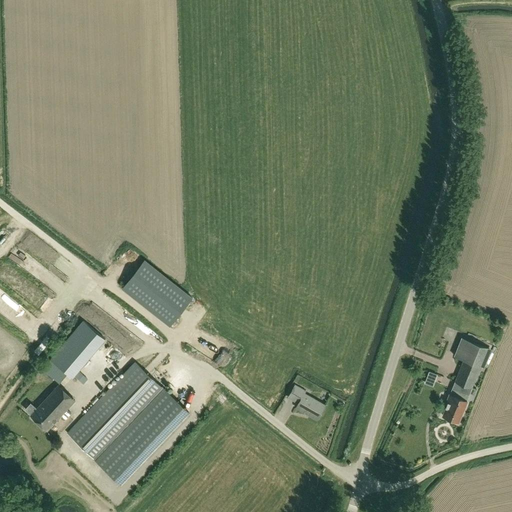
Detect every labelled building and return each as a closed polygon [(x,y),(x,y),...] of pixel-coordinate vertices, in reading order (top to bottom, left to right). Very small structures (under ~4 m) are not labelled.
[(44,247),(39,253),(49,261),(54,254),(44,247)] [(122,288),(170,326),(193,297),(144,259),(122,288)] [(6,283),(41,309),(37,314),(47,322),(60,304),(15,270),(6,283)] [(86,273),(66,299),(75,306),(95,280),(86,273)] [(114,300),(106,309),(126,327),(134,317),(114,300)] [(50,359),(67,373),(72,378),(105,339),(82,320),(50,359)] [(191,331),(185,342),(195,347),(201,337),(191,331)] [(461,338),(454,356),(463,360),(455,382),(472,389),(481,366),(484,368),(491,350),(461,338)] [(203,341),(198,353),(222,363),(226,354),(214,349),(215,346),(203,341)] [(165,354),(160,361),(165,364),(170,358),(165,354)] [(135,362),(67,433),(98,462),(120,483),(187,411),(135,362)] [(54,378),(42,368),(39,372),(50,382),(54,378)] [(406,402),(417,406),(427,383),(416,378),(406,402)] [(294,384),(287,398),(298,404),(296,408),(317,420),(325,405),(305,394),(306,391),(294,384)] [(47,431),(60,416),(64,420),(71,413),(67,409),(74,401),(58,386),(31,416),(47,431)] [(449,395),(446,403),(448,403),(443,416),(458,422),(466,402),(469,395),(452,388),(449,395)]
